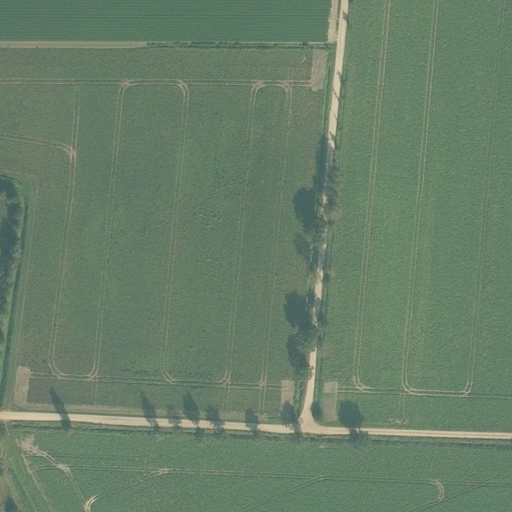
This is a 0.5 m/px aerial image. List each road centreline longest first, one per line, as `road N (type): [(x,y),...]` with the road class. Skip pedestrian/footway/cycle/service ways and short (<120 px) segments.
road 1 (track): [(346,0),(308,427),(0,416)]
road 2 (track): [(308,427),(511,436)]
